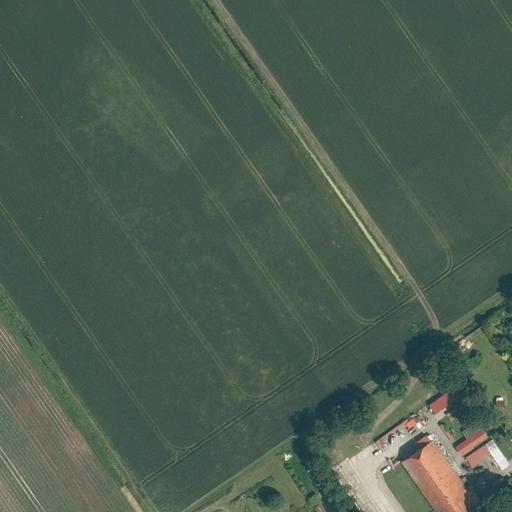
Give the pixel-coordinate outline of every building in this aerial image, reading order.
[(429,405),(435,413),(460,395),(454,387),(429,405)] [(481,429),(455,446),(461,454),(486,437),(481,429)] [(463,483),(465,481),(464,479),(461,481),(442,453),(444,451),(435,438),(401,461),(436,511),(473,511),(468,504),(471,502),(463,490),(466,487),(463,483)] [(468,466),(489,454),(498,469),(507,464),(491,438),(462,456),(468,466)] [(327,511),(321,502),(314,507),(317,511),(327,511)]
